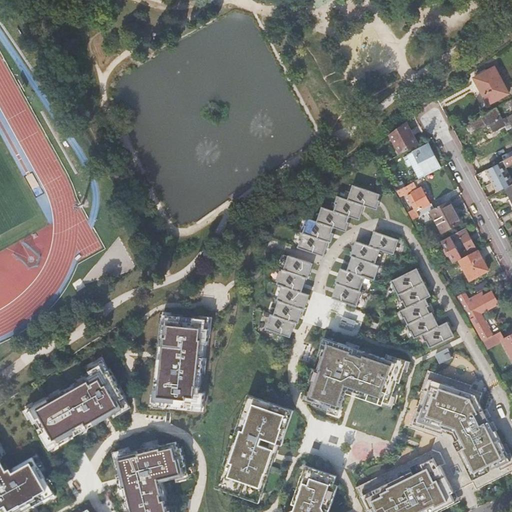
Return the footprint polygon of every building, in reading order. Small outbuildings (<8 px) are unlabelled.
[(495,68),(474,79),(488,105),(508,94),(495,68)] [(495,109),(467,124),(472,133),(486,126),(488,129),(490,127),(493,132),(504,126),(495,109)] [(416,146),(404,123),(388,135),(393,146),(398,155),(416,146)] [(427,144),(413,152),(425,175),(440,167),(427,144)] [(511,156),(477,175),(475,176),(481,188),(493,182),(498,192),(506,187),(511,184),(503,169),(511,163),(511,156)] [(393,186),(396,192),(399,190),(405,187),(402,182),(393,186)] [(379,195),(352,186),(349,193),(351,194),(348,202),(365,207),(372,210),(375,201),(377,202),(379,195)] [(405,187),(399,190),(401,193),(402,194),(410,190),(408,186),(405,187)] [(421,188),(407,196),(410,202),(415,200),(420,209),(430,204),(421,188)] [(344,201),(337,199),(335,204),(337,205),(334,213),(349,218),(361,222),(365,207),(348,202),(344,201)] [(448,201),(431,210),(443,232),(461,222),(456,213),(455,213),(448,201)] [(499,211),(502,218),(511,212),(511,209),(510,205),(499,211)] [(334,213),(322,209),(320,215),(321,216),(319,224),(335,229),(343,232),(345,223),(348,224),(349,218),(334,213)] [(408,213),(413,220),(420,216),(415,209),(408,213)] [(314,223),(307,220),(305,226),(307,227),(304,235),(328,242),(331,234),(333,235),(335,229),(319,224),(314,223)] [(450,236),(442,240),(446,248),(444,249),(445,250),(445,252),(446,254),(447,255),(448,256),(449,256),(450,255),(454,263),(459,260),(462,258),(469,255),(478,250),(473,241),(467,244),(466,248),(467,251),(460,255),(453,241),(460,237),(464,239),(470,236),(466,228),(450,236)] [(387,237),(371,232),(366,246),(379,250),(390,254),(395,239),(387,237)] [(304,235),(302,235),(300,241),(302,242),(299,250),(325,259),(330,243),(328,242),(304,235)] [(366,246),(355,242),(350,257),(351,257),(374,265),(374,264),(378,251),(379,250),(366,246)] [(462,258),(459,260),(470,281),(489,270),(478,250),(469,255),(462,258)] [(374,265),(351,257),(347,272),(364,277),(371,280),(376,265),(374,265)] [(314,265),(290,258),(289,259),(288,264),(285,272),(308,279),(309,280),(314,265)] [(418,269),(392,281),(399,295),(424,282),(418,269)] [(347,272),(339,270),(335,284),(336,285),(359,292),(359,291),(361,286),(364,277),(347,272)] [(285,272),(284,272),(283,274),(280,285),(279,286),(285,288),(287,289),(303,294),(308,279),(285,272)] [(486,280),(474,287),(477,292),(489,286),(486,280)] [(424,282),(399,295),(402,301),(403,300),(407,308),(425,299),(431,296),(424,282)] [(359,292),(336,285),(331,299),(347,304),(356,307),(360,292),(359,292)] [(303,294),(287,289),(282,303),(305,310),(307,311),(311,296),(303,294)] [(456,296),(482,341),(491,336),(480,314),(498,304),(492,292),(480,298),(479,294),(468,300),(464,293),(456,296)] [(407,308),(399,311),(402,317),(404,316),(408,324),(429,314),(426,306),(428,305),(425,299),(407,308)] [(282,303),(281,303),(278,311),(277,316),(276,317),(298,324),(301,325),(305,310),(282,303)] [(434,312),(430,304),(428,305),(426,306),(429,314),(431,313),(434,312)] [(348,310),(348,313),(341,313),(341,320),(344,320),(344,331),(362,332),(363,310),(348,310)] [(408,324),(406,325),(409,331),(410,330),(414,338),(421,335),(438,327),(431,313),(429,314),(408,324)] [(168,318),(173,318),(173,316),(165,315),(164,327),(167,327),(168,318)] [(276,317),(274,316),(269,331),(277,334),(293,339),(298,324),(276,317)] [(205,356),(205,347),(209,347),(211,332),(208,331),(209,322),(198,321),(194,320),(194,325),(180,323),(181,319),(173,318),(168,318),(167,327),(164,327),(162,342),(165,342),(164,347),(164,355),(160,355),(160,356),(157,378),(162,378),(161,389),(155,389),(154,396),(153,407),(203,412),(204,394),(201,393),(202,383),(202,378),(197,377),(199,364),(204,365),(204,360),(205,356)] [(208,331),(211,332),(212,320),(198,318),(198,321),(209,322),(208,331)] [(438,327),(421,335),(424,341),(425,340),(429,348),(453,336),(446,323),(438,327)] [(482,341),(486,349),(501,341),(497,333),(491,336),(482,341)] [(511,334),(505,339),(503,340),(511,356),(511,334)] [(326,338),(323,347),(320,356),(319,360),(322,361),(324,356),(326,347),(328,343),(339,346),(340,342),(326,338)] [(350,341),(348,345),(356,347),(355,351),(364,354),(365,350),(361,349),(361,347),(362,345),(350,341)] [(384,356),(365,350),(364,354),(355,351),(356,347),(348,345),(340,342),(339,346),(328,343),(326,347),(324,356),(322,361),(320,368),(319,371),(321,371),(317,382),(316,382),(315,384),(311,397),(310,399),(316,401),(316,404),(340,412),(347,388),(349,385),(369,391),(368,394),(384,400),(393,402),(395,396),(400,380),(402,381),(408,362),(395,358),(395,359),(384,356)] [(202,378),(202,383),(205,383),(208,360),(204,360),(204,365),(199,364),(197,377),(202,378)] [(103,365),(107,372),(110,370),(105,361),(94,367),(96,369),(103,365)] [(41,435),(48,447),(56,443),(57,445),(69,438),(67,435),(79,429),(81,432),(102,419),(99,415),(109,410),(111,414),(112,416),(127,408),(107,372),(103,365),(96,369),(83,376),(85,380),(72,388),(73,391),(65,396),(63,393),(49,400),(47,397),(34,404),(26,409),(30,417),(34,423),(37,422),(44,434),(41,435)] [(311,383),(315,384),(316,382),(317,382),(321,371),(319,371),(320,368),(316,367),(311,383)] [(85,380),(83,376),(47,397),(49,400),(63,393),(65,396),(73,391),(72,388),(85,380)] [(432,382),(417,431),(437,437),(443,433),(455,437),(461,451),(461,453),(459,456),(456,458),(430,470),(425,459),(388,476),(390,481),(366,492),(375,511),(425,511),(455,498),(451,489),(455,487),(457,490),(468,485),(467,482),(471,479),(476,488),(504,475),(501,469),(508,466),(504,457),(502,458),(488,429),(491,428),(483,411),(478,414),(474,407),(478,397),(459,391),(458,394),(450,391),(451,388),(432,382)] [(347,388),(368,394),(369,391),(349,385),(347,388)] [(307,402),(316,404),(316,401),(310,399),(311,397),(308,396),(307,402)] [(398,397),(395,396),(393,402),(384,400),(383,403),(395,407),(398,397)] [(249,398),(234,445),(237,446),(249,410),(253,411),(255,403),(288,413),(285,421),(288,422),(280,446),(283,447),(294,412),(249,398)] [(26,409),(34,404),(32,401),(22,407),(28,418),(30,417),(26,409)] [(288,413),(255,403),(253,411),(249,410),(237,446),(234,445),(232,445),(227,461),(228,461),(231,462),(224,482),(226,483),(224,490),(238,494),(239,491),(247,493),(246,497),(259,501),(262,494),(263,494),(277,452),(261,447),(263,440),(280,446),(288,422),(285,421),(288,413)] [(99,415),(102,419),(111,414),(109,410),(99,415)] [(37,422),(34,423),(41,435),(44,434),(37,422)] [(67,435),(69,438),(81,432),(79,429),(67,435)] [(262,505),(280,446),(263,440),(261,447),(277,452),(263,494),(262,494),(259,501),(246,497),(247,493),(239,491),(238,494),(224,490),(226,483),(224,482),(231,462),(228,461),(222,480),(218,491),(222,492),(262,505)] [(179,449),(177,443),(161,447),(160,447),(160,449),(149,451),(148,450),(147,450),(128,454),(120,456),(122,467),(118,468),(122,484),(126,483),(128,493),(124,494),(128,511),(170,511),(168,500),(165,501),(160,480),(163,479),(172,477),(173,480),(185,477),(185,474),(188,473),(182,449),(179,449)] [(160,447),(161,447),(160,443),(146,446),(147,450),(148,450),(149,451),(160,449),(160,447)] [(120,456),(128,454),(128,451),(115,453),(118,468),(122,467),(120,456)] [(0,511),(22,511),(27,509),(29,511),(36,511),(45,507),(44,507),(48,505),(56,500),(48,487),(46,489),(41,480),(43,479),(35,466),(25,472),(11,480),(8,481),(2,470),(4,468),(0,460),(0,511)] [(329,485),(332,486),(335,477),(304,467),(301,478),(304,479),(306,474),(330,481),(329,485)] [(11,480),(4,468),(2,470),(8,481),(11,480)] [(328,511),(337,487),(332,486),(329,485),(330,481),(306,474),(304,479),(301,478),(291,507),(295,508),(293,511),(328,511)] [(375,511),(366,492),(390,481),(388,476),(356,491),(365,511),(375,511)]
